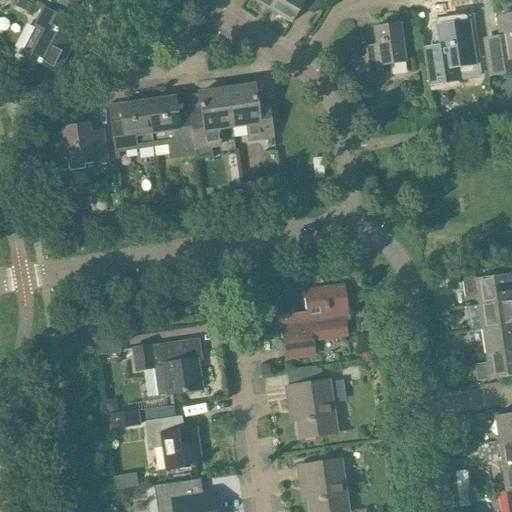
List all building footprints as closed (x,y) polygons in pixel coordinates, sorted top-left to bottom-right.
[(37,8),(22,0),(19,0),(15,9),(32,18),(37,8)] [(53,0),(73,10),(78,0),(53,0)] [(252,0),(270,10),(276,0),(252,0)] [(276,0),(270,10),(292,24),(302,8),(314,16),(323,0),(276,0)] [(23,51),(21,55),(42,66),(56,73),(57,74),(57,73),(58,71),(69,50),(74,41),(75,40),(74,39),(72,38),(63,33),(69,21),(46,9),(35,29),(42,32),(30,55),(23,51)] [(511,16),(499,18),(503,46),(487,49),(491,75),(511,72),(511,16)] [(441,47),(425,50),(430,85),(480,77),(478,63),(474,63),(469,26),(455,28),(454,24),(438,27),(441,47)] [(406,62),(400,25),(374,29),(378,55),(366,56),(370,81),(391,78),(389,65),(406,62)] [(255,87),(226,91),(232,128),(247,126),(249,142),(274,138),(269,102),(257,104),(255,87)] [(232,128),(226,91),(198,94),(201,112),(190,114),(196,157),(196,161),(213,159),(211,147),(221,146),(219,130),(232,128)] [(176,98),(148,102),(153,134),(155,147),(169,145),(179,143),(182,159),(196,157),(190,114),(178,115),(176,98)] [(122,124),(110,125),(114,153),(137,149),(155,147),(153,134),(148,102),(120,106),(122,124)] [(452,111),(432,114),(435,128),(459,125),(457,116),(453,117),(450,118),(449,112),(453,112),(452,111)] [(92,133),(91,123),(80,125),(80,126),(62,129),(68,168),(108,162),(103,132),(92,133)] [(479,306),(511,301),(511,275),(475,280),(475,281),(464,283),(466,296),(477,294),(479,306)] [(349,316),(345,287),(305,293),(308,313),(293,315),(292,308),(275,310),(277,327),(281,326),(286,361),(316,356),(313,342),(348,337),(345,317),(349,316)] [(511,301),(479,306),(483,331),(511,326),(511,301)] [(511,326),(483,331),(486,355),(511,351),(511,326)] [(121,354),(120,339),(94,342),(96,357),(121,354)] [(137,372),(153,370),(157,397),(169,395),(170,397),(202,392),(198,362),(202,361),(199,342),(152,349),(152,347),(133,350),(137,372)] [(511,351),(486,355),(488,364),(475,366),(478,383),(511,377),(511,351)] [(326,401),(324,384),(287,389),(290,408),(296,407),(301,440),(337,435),(332,400),(326,401)] [(138,411),(108,415),(110,430),(141,426),(138,411)] [(511,415),(495,418),(499,443),(511,441),(511,415)] [(184,432),(182,419),(146,424),(150,450),(164,448),(168,471),(202,466),(196,430),(184,432)] [(511,441),(499,443),(502,468),(511,466),(511,441)] [(338,479),(336,463),(299,468),(301,486),(307,485),(311,511),(347,511),(343,478),(338,479)] [(511,466),(502,468),(506,492),(511,491),(511,466)] [(201,479),(154,487),(157,511),(215,511),(213,492),(203,494),(201,479)]
